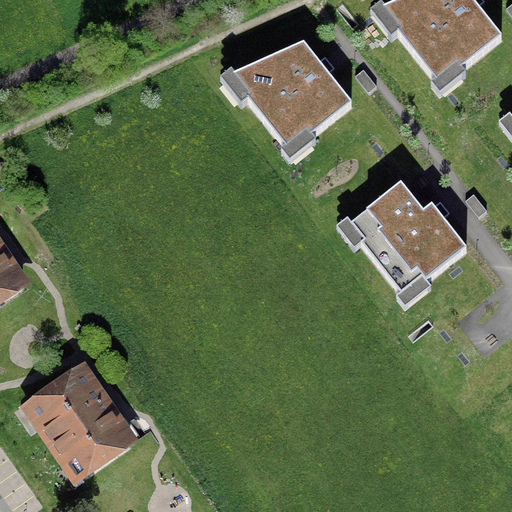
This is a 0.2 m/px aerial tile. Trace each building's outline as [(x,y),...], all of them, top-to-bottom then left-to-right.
[(500,44),(464,0),(427,0),(383,20),(444,89),(500,44)] [(349,111),(303,54),(233,86),(292,157),(349,111)] [(425,224),(402,196),(352,236),(407,304),(464,257),(432,218),(425,224)] [(0,304),(20,291),(0,261),(0,304)] [(79,480),(128,447),(78,375),(30,408),(41,424),(38,426),(65,466),(68,464),(79,480)]
